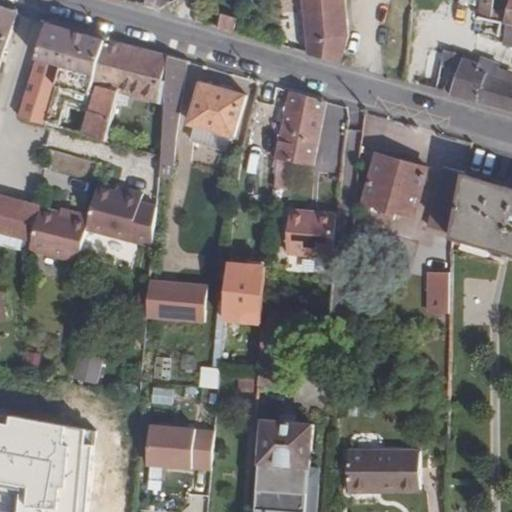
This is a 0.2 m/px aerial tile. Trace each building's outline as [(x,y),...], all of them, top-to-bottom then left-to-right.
[(165,7),(167,1),(163,0),(146,0),(145,7),(158,11),(165,7)] [(308,55),(342,64),(350,34),(346,0),(303,0),(305,12),(297,13),(297,20),(305,20),(308,55)] [(477,0),(475,18),(487,20),(489,10),(490,0),(477,0)] [(0,65),(5,51),(18,11),(0,4),(0,65)] [(233,34),(245,37),(250,16),(239,14),(237,20),(233,34)] [(211,27),(233,34),(237,20),(221,15),(220,20),(213,18),(211,27)] [(75,78),(92,84),(106,41),(72,31),(46,22),(36,57),(60,65),(47,108),(43,121),(60,128),(63,115),(75,78)] [(127,97),(166,108),(171,57),(138,49),(106,41),(92,84),(91,86),(98,88),(120,94),(127,97)] [(36,57),(31,74),(55,81),(60,65),(36,57)] [(160,178),(171,178),(188,62),(171,57),(166,108),(162,158),(160,178)] [(452,94),(479,102),(486,75),(477,72),(480,65),(466,59),(460,67),(457,79),(453,91),(452,94)] [(505,109),(511,110),(511,82),(495,77),(498,67),(481,61),(480,65),(477,72),(486,75),(479,102),(505,109)] [(31,74),(27,87),(51,94),(55,81),(31,74)] [(447,89),(453,91),(457,79),(450,78),(447,89)] [(191,141),(228,151),(232,135),(237,136),(248,96),(202,83),(190,124),(195,126),(191,141)] [(88,96),(95,98),(98,88),(91,86),(88,96)] [(27,87),(23,101),(47,108),(51,94),(27,87)] [(82,134),(106,141),(109,130),(118,101),(120,94),(98,88),(95,98),(90,113),(87,113),(86,121),(82,134)] [(290,162),(313,167),(329,101),(292,91),(276,158),(290,162)] [(118,101),(126,104),(127,97),(120,94),(118,101)] [(23,101),(19,114),(43,121),(47,108),(23,101)] [(240,181),(258,184),(267,129),(253,126),(249,155),(244,154),(240,181)] [(106,141),(122,146),(125,135),(109,130),(106,141)] [(394,211),(411,217),(426,167),(378,153),(364,204),(379,208),(379,210),(392,215),(394,211)] [(274,189),(288,190),(290,162),(276,158),(273,187),(274,189)] [(434,227),(453,231),(465,174),(466,170),(447,165),(434,227)] [(452,237),(511,254),(511,188),(465,174),(453,231),(452,237)] [(91,218),(88,232),(154,247),(157,207),(141,203),(143,194),(124,190),(123,195),(116,193),(98,188),(91,218)] [(42,209),(0,198),(0,233),(26,241),(34,243),(42,209)] [(34,243),(32,254),(81,266),(88,232),(91,218),(74,213),(73,217),(61,214),(42,209),(34,243)] [(289,257),(336,260),(339,216),(292,213),(289,257)] [(24,253),(32,254),(34,243),(26,241),(24,253)] [(451,271),(431,271),(430,312),(450,312),(451,271)] [(209,288),(151,282),(147,319),(205,325),(209,288)] [(289,354),(291,333),(262,331),(260,362),(258,384),(286,387),(287,371),(290,371),(292,354),(289,354)] [(101,384),(108,357),(81,350),(75,378),(101,384)] [(157,356),(155,377),(170,379),(172,357),(157,356)] [(204,365),(200,386),(220,389),(223,368),(204,365)] [(154,403),(176,404),(177,388),(155,387),(154,403)] [(0,511),(92,511),(102,430),(0,412),(0,511)] [(261,465),(311,468),(314,428),(302,426),(302,420),(296,420),(295,426),(265,423),(261,465)] [(148,467),(193,470),(197,432),(151,429),(148,467)] [(378,491),(423,493),(424,454),(352,452),(350,494),(377,495),(378,491)]
